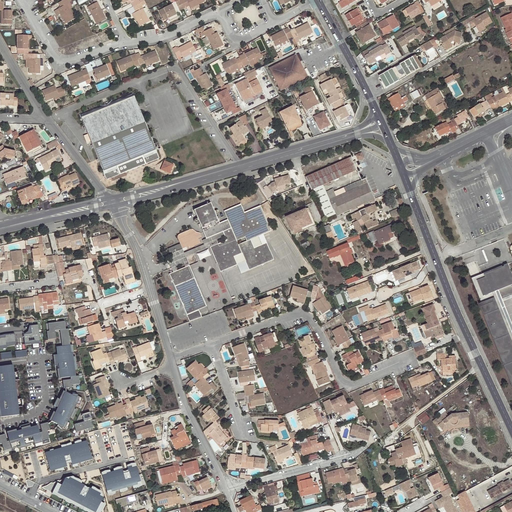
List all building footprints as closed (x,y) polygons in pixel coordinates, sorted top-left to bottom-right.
[(69,0),(63,0),(58,3),(60,6),(63,5),(64,6),(61,7),(58,9),(66,23),(76,18),(71,9),(67,3),(68,2),(68,1),(69,0)] [(179,11),(184,8),(180,0),(159,10),(164,20),(177,14),(176,13),(174,9),(178,8),(179,11)] [(179,0),(180,0),(184,8),(187,7),(186,3),(188,2),(190,6),(191,8),(205,1),(204,0),(179,0)] [(357,0),(344,0),(338,3),(342,9),(357,0)] [(144,4),(143,1),(140,3),(134,6),(136,10),(139,9),(140,10),(136,12),(133,14),(140,26),(150,21),(142,6),(144,4)] [(411,19),(424,12),(418,1),(414,3),(414,4),(405,9),(405,10),(409,16),(411,19)] [(98,2),(88,7),(97,24),(106,19),(98,2)] [(4,10),(4,5),(0,5),(0,10),(2,10),(2,24),(12,24),(12,10),(4,10)] [(357,28),(367,22),(365,18),(363,19),(357,9),(345,16),(351,26),(355,24),(357,28)] [(475,19),(473,16),(460,24),(463,29),(468,27),(467,24),(469,23),(471,27),(475,25),(478,23),(479,25),(476,27),(479,33),(486,29),(485,27),(492,22),(487,13),(475,19)] [(510,39),(511,44),(511,43),(511,14),(501,18),(506,30),(505,31),(509,39),(510,39)] [(378,24),(384,35),(400,26),(393,15),(378,24)] [(427,15),(424,16),(429,26),(432,25),(427,15)] [(357,28),(356,28),(358,31),(365,43),(376,36),(368,21),(367,22),(357,28)] [(293,36),(296,43),(301,41),(300,38),(308,34),(313,32),(308,22),(295,29),(295,30),(291,32),(293,36)] [(291,32),(288,27),(271,36),(276,46),(288,40),(288,39),(293,36),(291,32)] [(211,28),(202,32),(204,36),(206,35),(214,50),(224,45),(218,32),(214,34),(211,28)] [(397,40),(401,47),(405,45),(403,41),(406,39),(408,42),(415,38),(421,41),(424,37),(419,33),(417,29),(412,31),(411,28),(403,33),(404,36),(397,40)] [(453,28),(443,33),(445,36),(440,40),(443,44),(441,45),(444,49),(451,46),(451,44),(450,42),(452,41),(453,42),(459,44),(461,39),(460,39),(461,33),(455,31),(453,28)] [(362,44),(365,43),(358,31),(356,33),(362,44)] [(21,49),(21,54),(26,54),(27,54),(28,54),(28,35),(18,35),(18,49),(21,49)] [(369,54),(364,57),(369,66),(374,62),(373,60),(384,54),(385,56),(390,53),(383,40),(378,43),(380,47),(369,53),(368,53),(369,54)] [(176,47),(173,48),(177,57),(182,55),(183,58),(196,51),(191,41),(177,48),(176,47)] [(426,51),(433,47),(430,41),(422,45),(424,48),(426,51)] [(257,47),(239,56),(240,57),(244,65),(244,66),(262,57),(257,47)] [(155,51),(142,56),(145,62),(146,66),(160,61),(155,51)] [(297,53),(269,67),(281,91),(309,76),(298,56),(297,53)] [(28,54),(27,54),(26,59),(30,59),(30,73),(40,73),(40,59),(37,59),(34,59),(34,54),(28,54)] [(136,54),(118,61),(121,71),(134,66),(135,68),(140,66),(140,64),(136,54)] [(385,88),(422,67),(415,56),(379,76),(385,88)] [(227,74),(239,68),(235,60),(234,58),(222,64),(227,74)] [(110,75),(106,65),(94,70),(98,80),(110,75)] [(200,74),(202,73),(200,68),(192,72),(195,79),(197,78),(203,90),(212,86),(206,73),(203,74),(201,76),(200,74)] [(248,74),(244,76),(246,79),(235,84),(243,100),(248,97),(249,98),(255,95),(254,93),(262,90),(257,79),(249,82),(248,80),(258,75),(255,70),(249,73),(248,74)] [(72,86),(85,81),(81,71),(68,77),(72,86)] [(443,79),(446,84),(455,79),(452,75),(443,79)] [(329,93),(336,89),(334,85),(338,84),(335,78),(332,80),(330,76),(322,80),(323,84),(321,85),(323,90),(327,89),(329,93)] [(59,95),(60,97),(65,95),(61,87),(57,89),(55,86),(43,91),(47,101),(54,97),(59,95)] [(313,104),(314,106),(318,104),(310,86),(303,89),(306,94),(299,97),(305,108),(313,104)] [(336,89),(329,93),(331,97),(327,99),(330,105),(332,104),(334,107),(341,104),(344,102),(342,99),(345,98),(340,88),(336,89)] [(437,88),(424,96),(435,115),(448,107),(437,88)] [(227,89),(217,94),(220,100),(230,96),(227,89)] [(420,96),(417,90),(410,94),(414,100),(420,96)] [(509,102),(506,95),(504,91),(492,98),(493,100),(488,102),(490,107),(491,109),(496,106),(497,108),(499,106),(500,107),(509,102)] [(133,93),(80,114),(85,127),(86,130),(87,134),(84,135),(87,142),(90,141),(92,144),(93,148),(98,159),(99,162),(102,169),(105,176),(105,177),(106,179),(134,168),(159,158),(152,140),(151,137),(147,126),(145,124),(139,109),(138,106),(133,93)] [(14,104),(14,105),(13,106),(18,106),(18,98),(14,98),(14,95),(1,94),(0,105),(8,106),(8,105),(8,103),(14,104)] [(386,96),(394,109),(403,104),(403,103),(408,101),(405,96),(401,99),(398,94),(392,98),(390,94),(386,96)] [(233,102),(230,96),(220,100),(223,107),(233,102)] [(488,102),(487,101),(480,104),(470,110),(474,117),(490,107),(488,102)] [(236,108),(233,102),(223,107),(227,113),(236,108)] [(342,107),(341,104),(334,107),(336,111),(334,112),(336,117),(340,115),(342,119),(350,116),(348,112),(351,111),(348,105),(342,107)] [(287,128),(300,121),(293,106),(279,113),(287,128)] [(263,125),(268,123),(272,121),(266,108),(260,111),(262,116),(255,119),(260,129),(264,128),(263,125)] [(457,118),(455,120),(458,125),(466,121),(465,119),(469,116),(466,110),(461,113),(460,110),(455,113),(457,118)] [(323,111),(313,116),(320,129),(330,125),(323,111)] [(456,130),(459,128),(458,125),(455,120),(454,119),(451,121),(452,122),(456,130)] [(242,133),(249,129),(246,125),(244,126),(241,121),(229,129),(233,134),(231,136),(237,144),(245,139),(241,134),(242,133)] [(303,125),(300,121),(287,128),(288,131),(290,130),(291,131),(303,125)] [(453,133),(456,131),(456,130),(452,122),(448,124),(446,122),(435,128),(440,137),(451,130),(453,133)] [(34,129),(32,131),(40,147),(43,146),(34,129)] [(17,131),(12,133),(13,136),(14,137),(16,140),(20,138),(28,154),(40,149),(41,150),(44,148),(43,146),(40,147),(32,131),(20,137),(17,131)] [(0,159),(6,155),(13,157),(14,157),(15,151),(5,149),(3,145),(0,147),(0,159)] [(56,161),(57,163),(61,161),(56,152),(53,154),(52,152),(36,160),(37,164),(41,162),(44,169),(45,171),(50,169),(49,167),(48,165),(56,161)] [(305,177),(311,190),(313,190),(322,185),(357,170),(351,157),(305,177)] [(164,165),(169,172),(171,172),(174,163),(165,160),(163,163),(164,165)] [(5,178),(7,177),(9,176),(12,183),(26,177),(24,173),(26,172),(24,167),(3,174),(5,178)] [(68,175),(60,179),(61,180),(57,182),(62,192),(66,190),(65,188),(71,185),(70,184),(72,183),(73,184),(74,187),(80,184),(75,174),(69,176),(68,175)] [(289,175),(274,179),(274,182),(272,182),(267,187),(272,193),(276,189),(276,187),(291,182),(289,175)] [(336,216),(375,199),(365,178),(334,192),(336,196),(329,200),(335,214),(336,216)] [(38,198),(44,196),(39,185),(34,187),(33,186),(17,192),(22,205),(28,202),(27,200),(32,198),(32,199),(37,197),(38,198)] [(322,185),(313,190),(326,218),(335,214),(329,200),(325,192),(322,185)] [(325,192),(329,200),(336,196),(334,192),(333,189),(325,192)] [(240,204),(224,211),(227,220),(219,223),(210,203),(194,210),(197,218),(202,229),(204,234),(206,239),(222,232),(226,240),(209,247),(220,272),(237,265),(233,256),(242,253),(249,270),(273,260),(266,243),(254,248),(250,239),(271,231),(260,206),(244,212),(240,204)] [(377,209),(375,204),(370,207),(351,215),(352,219),(356,218),(358,221),(360,227),(365,224),(368,229),(379,225),(377,220),(373,221),(372,218),(368,220),(366,214),(377,209)] [(306,205),(279,217),(281,220),(287,218),(292,230),(309,223),(304,210),(308,209),(306,205)] [(393,219),(401,215),(398,208),(390,212),(393,219)] [(292,230),(293,234),(315,225),(308,209),(304,210),(309,223),(292,230)] [(352,223),(357,234),(358,234),(360,233),(362,232),(360,227),(358,221),(352,223)] [(378,240),(379,244),(395,238),(390,225),(368,233),(372,242),(378,240)] [(186,257),(209,247),(226,240),(222,232),(206,239),(202,240),(204,244),(184,253),(182,249),(170,254),(165,255),(173,272),(189,265),(186,257)] [(331,232),(326,234),(331,245),(338,242),(337,237),(334,238),(331,232)] [(71,247),(78,246),(83,245),(80,233),(57,238),(59,247),(71,244),(71,247)] [(121,246),(119,239),(110,241),(108,233),(92,237),(94,247),(99,246),(99,248),(111,245),(112,248),(121,246)] [(46,264),(45,255),(43,256),(42,244),(33,245),(34,249),(31,249),(33,260),(40,259),(40,261),(40,265),(46,264)] [(169,248),(168,249),(170,254),(182,249),(180,244),(169,248)] [(346,244),(326,252),(329,259),(334,257),(335,257),(340,255),(345,266),(350,264),(349,262),(353,261),(346,244)] [(11,251),(12,264),(12,266),(18,265),(23,264),(21,250),(11,251)] [(52,255),(52,254),(45,255),(46,264),(54,263),(52,255)] [(85,258),(89,269),(95,267),(91,256),(85,258)] [(129,278),(134,276),(131,267),(129,267),(126,259),(118,261),(118,262),(114,264),(115,266),(111,268),(110,264),(98,268),(103,284),(109,282),(109,279),(108,277),(113,275),(114,277),(115,278),(118,277),(118,274),(122,273),(123,276),(125,281),(130,279),(129,278)] [(419,261),(396,270),(400,279),(413,274),(412,272),(416,271),(422,268),(419,261)] [(511,275),(507,264),(504,265),(504,267),(488,273),(488,274),(489,278),(496,275),(499,281),(486,286),(491,300),(497,297),(511,290),(511,275)] [(71,278),(78,276),(84,275),(81,265),(68,268),(68,269),(65,270),(66,273),(63,274),(66,283),(72,282),(72,280),(71,278)] [(169,274),(189,321),(201,317),(198,309),(206,306),(189,265),(173,272),(169,274)] [(501,305),(497,297),(491,300),(486,286),(499,281),(496,275),(489,278),(488,274),(472,280),(484,312),(501,305)] [(346,290),(350,300),(371,292),(367,281),(346,290)] [(319,287),(314,285),(311,295),(317,296),(318,293),(321,298),(319,300),(315,302),(320,311),(322,314),(332,308),(319,287)] [(429,285),(410,292),(414,302),(424,298),(424,300),(433,296),(429,285)] [(304,303),(308,290),(293,286),(290,297),(297,299),(296,301),(304,303)] [(42,294),(38,294),(38,297),(39,303),(43,303),(43,306),(47,305),(47,308),(53,308),(53,305),(59,304),(57,292),(48,293),(48,295),(42,296),(42,294)] [(257,310),(258,313),(263,311),(262,309),(267,307),(274,305),(271,296),(259,300),(260,304),(255,306),(257,310)] [(37,311),(40,310),(39,303),(38,297),(18,299),(19,310),(36,308),(37,311)] [(0,309),(4,309),(9,309),(8,298),(0,299),(0,309)] [(255,306),(254,302),(234,310),(238,319),(245,317),(245,316),(253,313),(252,311),(257,310),(255,306)] [(368,322),(389,313),(386,304),(373,309),(370,311),(370,309),(368,306),(359,309),(360,313),(364,311),(368,322)] [(422,326),(427,338),(432,336),(432,339),(443,335),(434,311),(436,311),(434,305),(422,309),(428,323),(422,326)] [(498,345),(511,338),(511,333),(501,305),(484,312),(498,345)] [(82,319),(84,324),(94,321),(90,309),(87,310),(86,306),(76,309),(77,313),(79,312),(81,320),(82,319)] [(118,326),(124,323),(124,321),(128,320),(129,324),(138,321),(135,312),(127,315),(126,312),(125,313),(124,308),(112,312),(113,316),(117,315),(118,317),(115,318),(118,326)] [(364,322),(361,313),(353,317),(356,326),(364,322)] [(63,347),(70,346),(68,330),(66,330),(65,322),(48,325),(50,332),(47,332),(49,341),(56,340),(55,330),(60,330),(63,347)] [(383,331),(380,333),(382,338),(383,340),(383,342),(387,340),(387,338),(386,336),(392,334),(392,336),(393,338),(399,335),(397,329),(395,329),(392,322),(381,325),(383,331)] [(104,338),(99,323),(88,327),(92,339),(94,338),(95,341),(104,338)] [(300,336),(311,330),(308,324),(297,330),(300,336)] [(40,345),(38,326),(28,327),(29,335),(22,336),(23,347),(40,345)] [(346,350),(352,346),(342,326),(332,331),(336,337),(340,345),(342,344),(346,350)] [(380,333),(379,331),(375,332),(374,329),(361,334),(365,344),(369,342),(382,338),(380,333)] [(273,338),(271,333),(255,339),(259,352),(264,351),(264,348),(268,346),(269,349),(279,345),(277,337),(273,338)] [(312,344),(311,342),(308,335),(303,337),(304,338),(299,340),(302,348),(304,352),(306,351),(307,354),(308,358),(315,355),(314,352),(312,353),(310,349),(315,348),(314,343),(312,344)] [(0,337),(0,348),(16,347),(15,336),(0,337)] [(511,338),(498,345),(502,355),(511,350),(511,338)] [(149,342),(132,349),(137,361),(141,360),(140,357),(145,355),(153,352),(152,350),(150,343),(149,342)] [(238,363),(240,367),(250,365),(248,359),(250,359),(244,343),(233,347),(236,355),(237,355),(240,362),(238,363)] [(414,349),(417,357),(427,353),(424,345),(414,349)] [(437,349),(437,353),(446,353),(446,345),(437,349)] [(63,347),(57,348),(60,379),(71,378),(76,377),(72,346),(70,346),(63,347)] [(110,361),(111,364),(115,363),(114,361),(118,359),(120,358),(121,360),(128,358),(124,349),(121,350),(120,348),(107,354),(110,361)] [(15,351),(16,358),(27,356),(26,349),(15,351)] [(106,363),(110,361),(107,354),(107,353),(103,354),(101,349),(91,353),(94,361),(92,361),(95,368),(100,366),(100,364),(99,362),(105,360),(106,361),(106,363)] [(511,350),(502,355),(511,380),(511,350)] [(344,360),(346,358),(348,357),(352,363),(349,365),(347,365),(350,371),(353,369),(357,367),(356,365),(363,362),(358,352),(353,354),(352,351),(342,356),(344,360)] [(446,353),(437,353),(438,359),(439,359),(441,359),(442,366),(443,366),(443,372),(453,371),(452,369),(456,369),(455,356),(449,357),(450,359),(447,359),(446,353)] [(320,363),(318,358),(308,363),(309,367),(311,366),(314,374),(316,373),(319,380),(317,381),(319,386),(329,382),(327,377),(328,376),(323,362),(320,363)] [(207,373),(208,372),(205,368),(203,370),(199,364),(196,361),(187,368),(198,381),(207,373)] [(13,366),(0,367),(0,414),(0,419),(20,416),(13,366)] [(256,381),(254,370),(238,372),(240,383),(256,381)] [(197,382),(194,384),(203,395),(202,396),(204,398),(210,393),(208,391),(212,388),(213,390),(216,388),(212,382),(209,385),(204,379),(209,375),(207,373),(198,381),(197,382)] [(429,373),(421,376),(417,378),(416,376),(408,379),(412,387),(419,384),(420,387),(432,381),(429,373)] [(104,381),(106,380),(105,376),(96,379),(97,383),(93,385),(99,399),(110,395),(106,387),(104,381)] [(63,381),(64,390),(73,389),(72,386),(79,385),(79,377),(76,377),(71,378),(71,380),(63,381)] [(384,388),(379,390),(382,399),(384,403),(402,396),(399,389),(395,391),(393,386),(385,390),(384,388)] [(253,390),(245,391),(246,396),(250,396),(251,403),(251,406),(265,404),(264,393),(254,395),(253,390)] [(382,399),(379,390),(373,392),(372,390),(360,395),(364,406),(378,400),(378,401),(382,399)] [(65,394),(52,423),(68,431),(82,401),(65,394)] [(129,398),(125,400),(126,403),(128,407),(132,406),(134,412),(149,406),(144,396),(140,397),(135,400),(130,402),(129,398)] [(331,401),(334,408),(335,411),(340,409),(342,410),(344,414),(350,412),(344,396),(331,401)] [(327,400),(323,402),(328,413),(331,412),(330,410),(327,400)] [(110,418),(125,412),(121,402),(117,404),(113,405),(107,408),(110,418)] [(216,421),(220,418),(210,406),(202,412),(205,414),(204,415),(208,421),(210,419),(214,423),(216,421)] [(314,412),(312,407),(298,413),(304,429),(323,421),(318,410),(314,412)] [(423,424),(431,418),(425,411),(417,417),(423,424)] [(85,422),(75,425),(77,431),(92,427),(90,419),(92,419),(90,412),(82,414),(85,422)] [(456,424),(456,425),(469,423),(468,412),(451,414),(448,416),(445,412),(437,418),(441,423),(439,424),(443,430),(447,427),(450,425),(456,424)] [(278,430),(279,421),(259,420),(259,424),(261,424),(261,431),(273,431),(273,430),(278,430)] [(214,423),(208,428),(211,432),(210,433),(219,445),(227,438),(218,427),(220,425),(216,421),(214,423)] [(150,430),(154,429),(153,423),(142,427),(141,422),(133,425),(138,440),(152,436),(151,434),(150,430)] [(40,434),(42,442),(50,439),(48,432),(50,431),(48,423),(40,425),(42,433),(40,434)] [(366,428),(361,427),(359,426),(359,425),(352,423),(349,433),(356,435),(356,437),(368,440),(370,431),(365,430),(366,428)] [(181,444),(190,440),(182,424),(177,426),(179,430),(176,431),(175,429),(171,431),(173,436),(170,438),(176,449),(183,446),(181,444)] [(37,426),(29,428),(33,444),(42,442),(40,434),(37,426)] [(29,428),(19,431),(23,446),(33,444),(29,428)] [(208,428),(203,432),(206,437),(210,433),(211,432),(208,428)] [(7,434),(9,442),(12,450),(23,446),(19,431),(7,434)] [(5,434),(0,435),(0,445),(2,445),(4,451),(12,450),(9,442),(7,443),(5,434)] [(318,440),(316,436),(306,439),(307,443),(299,445),(303,456),(324,449),(325,452),(334,450),(329,440),(316,444),(315,441),(318,440)] [(411,438),(401,442),(405,463),(422,458),(417,442),(412,444),(411,438)] [(192,445),(190,440),(181,444),(183,446),(184,448),(192,445)] [(87,441),(45,452),(50,471),(92,459),(87,441)] [(396,466),(405,463),(401,442),(394,444),(396,452),(391,453),(393,458),(391,459),(390,459),(389,460),(389,461),(389,462),(389,463),(390,464),(391,465),(392,464),(395,464),(396,466)] [(278,450),(276,446),(270,448),(271,453),(273,452),(277,461),(283,458),(292,454),(288,445),(278,450)] [(158,456),(162,454),(160,449),(150,452),(149,447),(141,450),(146,465),(160,461),(159,459),(158,456)] [(248,457),(248,455),(242,454),(243,455),(231,454),(230,457),(229,457),(227,467),(236,468),(241,469),(242,463),(247,463),(248,457)] [(266,459),(248,457),(247,463),(247,465),(255,466),(254,468),(265,469),(266,459)] [(183,466),(179,467),(182,474),(183,477),(187,476),(187,474),(195,472),(195,473),(200,472),(196,460),(183,464),(183,466)] [(178,461),(173,462),(175,466),(159,470),(162,482),(178,478),(177,475),(182,474),(179,467),(178,461)] [(122,469),(102,475),(108,495),(142,485),(135,463),(131,463),(127,465),(129,472),(124,473),(122,469)] [(348,468),(344,470),(345,473),(348,482),(352,480),(352,481),(359,479),(358,475),(356,468),(349,470),(348,468)] [(342,481),(343,484),(348,482),(345,473),(341,475),(340,472),(339,469),(326,472),(329,483),(333,481),(341,479),(342,481)] [(296,477),(297,482),(301,481),(310,479),(309,473),(296,477)] [(437,473),(428,477),(434,490),(439,488),(441,492),(450,488),(448,483),(444,485),(437,473)] [(212,484),(207,475),(198,480),(198,479),(194,481),(198,489),(202,487),(203,488),(207,486),(207,487),(212,484)] [(362,481),(360,475),(358,475),(359,479),(352,481),(353,484),(362,481)] [(69,476),(42,487),(89,511),(95,511),(96,511),(97,511),(100,511),(105,504),(101,502),(103,498),(101,491),(69,476)] [(301,491),(303,497),(320,492),(318,485),(314,486),(313,478),(310,479),(301,481),(303,491),(301,491)] [(491,498),(511,486),(511,484),(509,479),(504,482),(503,481),(497,484),(498,485),(487,491),(491,498)] [(410,480),(401,484),(410,499),(418,494),(410,480)] [(268,502),(274,500),(274,498),(278,497),(274,485),(264,488),(268,502)] [(450,488),(441,492),(443,497),(435,501),(439,509),(443,506),(446,511),(456,511),(451,502),(452,502),(448,495),(452,493),(450,488)] [(174,502),(174,504),(182,502),(180,496),(178,497),(177,491),(171,492),(171,491),(156,495),(158,506),(168,503),(174,502)] [(485,511),(485,510),(479,511),(475,511),(466,491),(456,495),(462,511),(485,511)] [(117,499),(120,506),(137,501),(135,494),(117,499)] [(254,503),(255,502),(252,495),(240,501),(244,510),(246,510),(246,511),(254,511),(253,510),(258,509),(258,510),(262,508),(260,504),(257,506),(256,505),(255,505),(254,503)] [(367,503),(366,498),(358,500),(359,501),(349,503),(349,508),(361,506),(360,504),(367,503)] [(217,499),(192,506),(193,511),(203,509),(219,504),(217,499)] [(511,511),(511,500),(502,506),(505,511),(511,511)]
